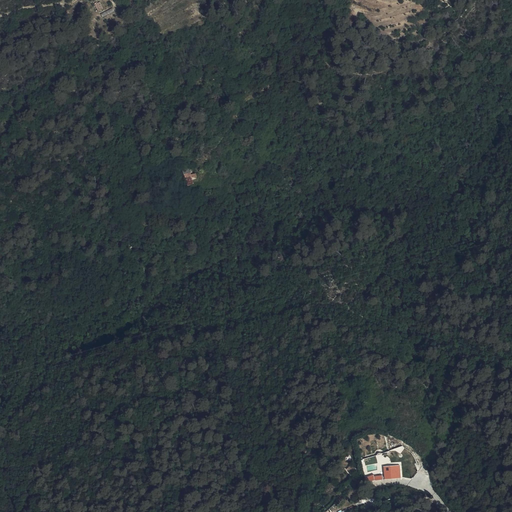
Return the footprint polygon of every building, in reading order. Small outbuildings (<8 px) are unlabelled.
[(104,8),(100,2),(95,4),(99,11),(104,8)] [(113,8),(102,14),(103,17),(115,11),(113,8)] [(184,174),(178,176),(180,183),(197,179),(196,176),(195,173),(193,174),(184,176),(184,174)] [(357,445),(354,446),(356,453),(368,449),(365,441),(357,444),(357,445)] [(401,472),(401,469),(400,465),(384,466),(385,479),(401,478),(401,472)]
